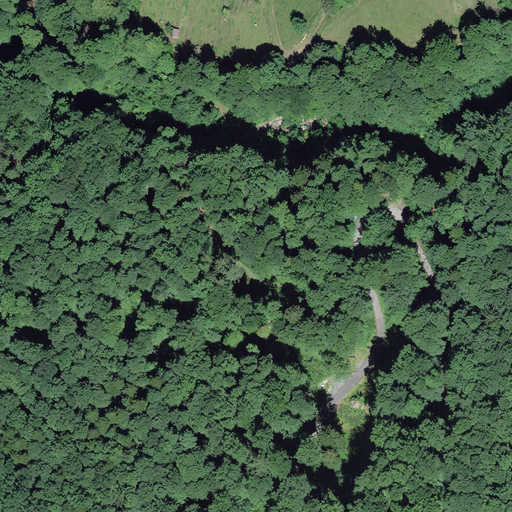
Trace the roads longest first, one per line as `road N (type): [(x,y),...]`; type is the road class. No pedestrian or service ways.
road 1 (track): [(272,511),(321,413),(381,338),(358,240),(363,219),(380,208),(398,212),(435,280)]
road 2 (track): [(398,212),(420,182),(414,167),(286,156),(279,118),(184,80),(176,57),(189,0)]
road 3 (track): [(435,280),(454,342),(438,511)]
road 4 (track): [(325,0),(312,35),(295,51),(281,49),(271,0)]
